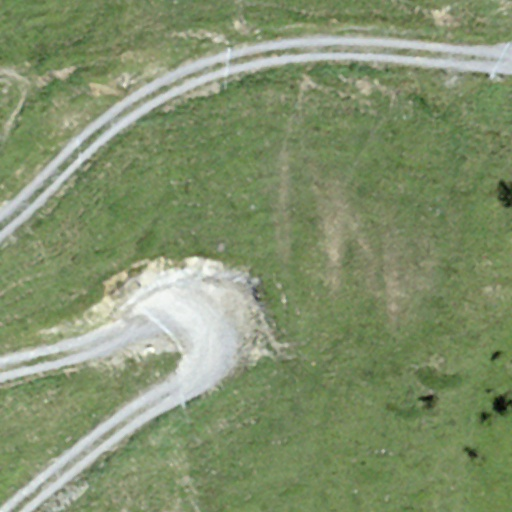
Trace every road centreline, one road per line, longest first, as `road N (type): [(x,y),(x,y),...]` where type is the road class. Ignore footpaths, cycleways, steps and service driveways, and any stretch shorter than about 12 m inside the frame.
road 1 (track): [(511,54),(296,54),(218,71),(150,99),(0,225)]
road 2 (track): [(0,373),(177,319),(192,319),(206,340),(205,358),(189,379),(12,511)]
